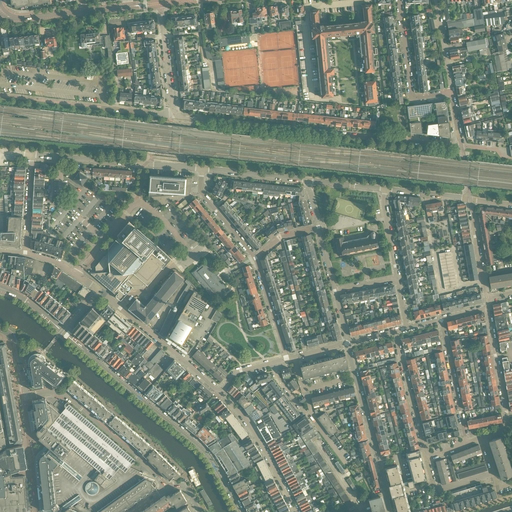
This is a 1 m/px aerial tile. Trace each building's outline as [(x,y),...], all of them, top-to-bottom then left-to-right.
[(442,0),(446,21),(453,20),(450,5),(451,5),(450,1),(449,0),(442,0)] [(318,10),(310,11),(313,45),(316,45),(322,98),(333,97),(331,75),(332,75),(332,74),(334,74),(333,68),(330,69),(328,42),(327,40),(331,40),(330,37),(340,36),(340,37),(344,36),(346,36),(346,35),(356,34),(356,37),(359,37),(361,56),(363,72),(374,71),(371,33),(374,32),(371,5),(362,5),(364,21),(360,21),(360,22),(327,25),(326,25),(326,24),(320,25),(318,10)] [(274,19),(274,20),(279,19),(277,6),(273,7),(269,7),(270,16),(272,16),(273,19),(274,19)] [(253,18),(249,18),(250,24),(257,23),(257,21),(262,21),(261,8),(255,9),(256,13),(253,14),(253,18)] [(474,18),(447,22),(448,30),(456,29),(484,24),(481,8),(473,10),(474,18)] [(229,17),(224,20),(227,24),(229,23),(231,23),(231,24),(231,25),(232,25),(233,26),(234,26),(236,28),(238,27),(238,26),(238,22),(236,10),(233,10),(233,11),(228,12),(229,17)] [(236,10),(238,22),(238,26),(244,25),(244,21),(243,16),(242,16),(241,10),(236,11),(236,10)] [(505,17),(504,11),(484,15),(486,31),(489,31),(488,26),(504,24),(503,17),(505,17)] [(204,13),(205,24),(211,23),(212,28),(215,27),(213,13),(210,13),(209,12),(204,13)] [(189,16),(190,26),(193,25),(193,26),(198,26),(199,32),(202,31),(200,21),(197,21),(196,15),(193,16),(193,15),(189,16)] [(474,27),(475,32),(485,31),(484,24),(474,26),(474,27)] [(121,53),(116,53),(117,64),(128,63),(127,53),(129,52),(128,41),(124,42),(124,39),(125,39),(123,29),(122,29),(121,27),(114,28),(115,34),(113,34),(114,42),(119,41),(121,53)] [(463,35),(462,30),(462,28),(449,30),(450,37),(458,36),(462,35),(463,35)] [(81,39),(80,40),(80,42),(81,42),(82,48),(87,47),(87,45),(90,45),(89,43),(100,41),(103,41),(103,48),(107,47),(106,36),(102,36),(100,36),(99,32),(81,35),(81,39)] [(250,35),(219,39),(220,45),(250,42),(250,36),(250,35)] [(462,35),(458,36),(450,37),(451,44),(459,43),(458,39),(463,38),(462,35)] [(51,37),(51,38),(45,39),(46,47),(56,46),(55,37),(54,36),(52,36),(51,37)] [(484,38),(484,39),(466,42),(468,52),(489,48),(487,38),(484,38)] [(477,52),(479,51),(480,57),(490,55),(489,48),(477,50),(477,52)] [(502,51),(498,52),(491,54),(495,73),(507,71),(509,70),(509,68),(506,69),(505,61),(510,60),(509,55),(507,49),(502,51)] [(457,95),(458,97),(464,96),(464,94),(462,94),(462,92),(464,92),(464,88),(464,85),(461,85),(460,79),(455,80),(456,88),(457,95)] [(365,82),(363,82),(364,91),(376,90),(375,81),(367,82),(367,81),(365,81),(365,82)] [(377,96),(365,97),(366,103),(369,103),(369,106),(374,105),(374,102),(377,102),(377,96)] [(490,99),(492,107),(500,105),(499,97),(490,99)] [(435,104),(437,123),(428,125),(427,134),(426,134),(451,137),(446,102),(434,103),(434,104),(435,104)] [(411,133),(423,134),(422,133),(420,116),(430,115),(431,104),(432,104),(407,107),(411,133)] [(288,112),(287,120),(293,120),(295,120),(296,113),(294,113),(294,107),(292,106),(291,110),(288,109),(288,112)] [(461,115),(472,112),(473,112),(472,106),(462,108),(462,110),(461,110),(461,115)] [(296,113),(295,120),(297,121),(303,121),(303,114),(304,111),(301,110),(301,107),(298,107),(298,110),(298,113),(296,113)] [(369,121),(369,128),(375,129),(378,129),(379,120),(376,119),(376,121),(369,121)] [(474,139),(476,139),(477,131),(474,131),(474,130),(465,132),(466,137),(470,136),(474,137),(474,139)] [(89,176),(93,176),(93,168),(85,168),(84,172),(87,172),(86,174),(89,175),(89,176)] [(126,171),(126,179),(131,179),(131,181),(135,181),(135,174),(132,174),(132,171),(126,171)] [(74,180),(82,185),(87,178),(79,173),(74,180)] [(165,195),(185,194),(186,178),(156,176),(153,176),(150,176),(149,196),(165,195)] [(216,181),(215,183),(225,188),(226,186),(227,183),(226,183),(227,182),(224,181),(223,182),(219,179),(218,182),(216,181)] [(215,183),(213,188),(222,193),(225,188),(215,183)] [(222,193),(213,188),(212,190),(213,191),(212,193),(216,195),(216,196),(219,198),(219,197),(220,197),(221,195),(222,193)] [(297,188),(296,196),(296,195),(299,195),(299,201),(305,200),(304,196),(303,189),(297,188)] [(223,198),(220,201),(216,203),(219,206),(222,203),(225,200),(229,196),(225,194),(223,198)] [(396,198),(395,198),(399,201),(406,202),(406,205),(408,206),(408,205),(409,197),(408,197),(400,196),(399,196),(398,196),(397,197),(396,197),(396,198)] [(414,197),(413,205),(419,206),(419,208),(422,209),(421,203),(419,202),(420,198),(414,197)] [(394,201),(394,202),(394,203),(396,211),(395,211),(404,210),(404,209),(407,209),(406,208),(400,209),(399,201),(395,198),(395,199),(394,199),(394,200),(394,201)] [(187,202),(185,199),(177,205),(179,208),(187,202)] [(195,199),(190,203),(194,208),(199,203),(195,199)] [(226,201),(220,207),(223,211),(229,205),(226,201)] [(199,203),(194,208),(197,212),(202,207),(199,203)] [(229,205),(223,211),(226,214),(232,209),(229,205)] [(202,207),(197,212),(199,214),(197,216),(199,218),(201,216),(206,212),(202,207)] [(232,209),(226,214),(229,218),(237,211),(234,207),(232,209)] [(487,214),(489,215),(489,207),(485,207),(485,208),(481,207),(479,209),(486,215),(487,214)] [(486,216),(486,215),(479,209),(478,210),(479,215),(478,215),(479,219),(486,218),(486,216)] [(237,211),(229,218),(232,221),(238,216),(237,214),(240,212),(238,210),(237,211)] [(206,212),(201,216),(204,220),(209,216),(206,212)] [(209,216),(204,220),(208,225),(213,220),(209,216)] [(238,216),(232,221),(235,225),(241,220),(238,216)] [(21,235),(21,230),(22,230),(22,218),(9,217),(8,232),(7,232),(3,232),(0,232),(0,245),(5,246),(10,246),(11,246),(20,247),(20,246),(21,235)] [(213,220),(208,225),(211,229),(217,224),(213,220)] [(241,220),(235,225),(238,229),(244,223),(241,220)] [(104,256),(95,267),(96,276),(103,276),(103,277),(108,282),(110,282),(111,290),(116,295),(116,296),(116,297),(120,300),(121,300),(122,300),(132,287),(134,288),(144,288),(146,285),(147,286),(162,269),(161,268),(165,264),(166,265),(171,259),(157,245),(154,243),(137,229),(135,226),(129,222),(117,236),(118,237),(116,239),(116,240),(108,249),(109,256),(104,256)] [(244,223),(238,229),(241,232),(247,227),(244,223)] [(217,224),(211,229),(213,231),(212,233),(213,235),(215,233),(220,229),(217,224)] [(247,227),(241,232),(244,236),(250,230),(253,228),(250,225),(247,227)] [(269,229),(268,229),(274,236),(277,233),(278,233),(279,232),(277,228),(276,229),(274,226),(269,230),(269,229)] [(215,233),(213,235),(214,236),(216,235),(219,237),(224,233),(220,229),(215,233)] [(274,236),(268,229),(265,232),(270,239),(274,236)] [(250,230),(244,236),(247,240),(254,234),(250,230)] [(334,239),(338,255),(377,247),(378,247),(375,233),(375,234),(374,233),(374,232),(373,232),(372,232),(366,237),(344,242),(343,237),(334,239)] [(36,233),(34,250),(38,251),(38,250),(40,251),(44,236),(41,235),(40,240),(37,239),(38,235),(38,233),(36,233)] [(224,233),(219,237),(222,242),(227,237),(224,233)] [(254,234),(247,240),(250,243),(256,238),(254,234)] [(44,236),(40,251),(42,252),(42,251),(45,252),(48,243),(45,242),(47,237),(44,236)] [(48,243),(45,252),(51,253),(53,244),(51,244),(52,238),(50,237),(48,243)] [(227,237),(222,242),(226,246),(231,241),(227,237)] [(256,238),(250,243),(253,247),(260,241),(256,238)] [(53,244),(51,253),(54,254),(54,255),(56,256),(60,241),(58,240),(56,245),(53,244)] [(60,241),(56,256),(58,256),(58,257),(62,258),(64,248),(61,247),(63,241),(60,241)] [(224,248),(227,252),(227,251),(229,250),(234,246),(231,241),(226,246),(224,247),(224,248)] [(260,241),(253,247),(256,251),(263,245),(260,241)] [(288,246),(286,241),(284,241),(286,251),(289,251),(292,250),(291,245),(288,246)] [(234,246),(229,250),(233,254),(238,250),(234,246)] [(238,250),(233,254),(236,259),(242,254),(238,250)] [(268,254),(261,260),(262,264),(268,261),(271,261),(270,257),(272,257),(270,252),(268,254)] [(242,254),(236,259),(240,263),(245,258),(242,254)] [(16,270),(16,272),(18,273),(18,275),(20,276),(20,280),(24,281),(24,276),(24,274),(24,267),(26,258),(18,257),(17,265),(16,270)] [(24,267),(24,274),(24,276),(26,276),(26,274),(29,275),(31,276),(31,274),(35,260),(26,258),(24,267)] [(198,268),(192,273),(193,274),(210,295),(213,298),(217,295),(219,298),(221,296),(222,297),(224,295),(223,294),(225,293),(223,290),(226,287),(226,286),(217,275),(218,274),(219,274),(218,273),(219,272),(217,270),(217,271),(216,270),(214,272),(212,269),(206,262),(205,263),(200,267),(198,268)] [(52,275),(57,278),(62,271),(54,266),(53,271),(52,275)] [(6,268),(5,271),(8,271),(12,272),(11,274),(7,284),(14,287),(16,275),(16,272),(16,270),(12,269),(10,269),(9,269),(6,268)] [(8,271),(4,283),(7,284),(11,274),(12,272),(8,271)] [(128,309),(147,325),(184,279),(174,271),(146,306),(146,305),(145,306),(136,299),(128,309)] [(58,279),(54,284),(61,288),(65,284),(77,292),(82,285),(62,272),(58,278),(58,279)] [(511,272),(489,277),(490,288),(511,284),(511,272)] [(25,280),(20,290),(23,292),(28,282),(29,280),(31,276),(29,275),(28,279),(27,281),(25,280)] [(245,281),(244,281),(245,284),(247,283),(254,281),(252,276),(246,278),(244,279),(245,281)] [(274,280),(268,282),(269,287),(278,284),(281,283),(279,279),(279,278),(274,280)] [(37,285),(29,296),(33,299),(40,290),(42,288),(39,286),(39,285),(41,282),(40,281),(38,285),(37,285)] [(28,282),(23,292),(25,293),(29,296),(37,285),(33,282),(32,283),(30,282),(30,283),(28,282)] [(40,290),(33,299),(36,301),(44,293),(45,292),(47,289),(43,285),(42,288),(40,290)] [(84,297),(85,297),(90,291),(83,286),(78,293),(79,293),(84,297)] [(372,289),(374,297),(377,296),(379,305),(381,304),(380,298),(378,288),(372,289)] [(324,289),(315,291),(317,297),(325,295),(325,294),(324,289)] [(370,304),(369,300),(367,290),(362,291),(364,301),(367,300),(368,304),(370,304)] [(44,293),(36,301),(41,305),(49,295),(45,292),(44,293)] [(78,299),(81,302),(83,299),(80,297),(76,294),(77,294),(75,292),(72,295),(78,299)] [(187,354),(195,342),(186,336),(187,333),(189,335),(207,303),(200,299),(201,296),(194,292),(173,327),(165,338),(187,354)] [(251,294),(248,295),(250,300),(252,299),(259,297),(257,292),(251,294)] [(475,294),(473,294),(473,295),(475,303),(482,302),(480,294),(476,295),(475,294)] [(49,295),(41,305),(45,309),(53,299),(49,295)] [(325,295),(317,297),(317,298),(318,303),(327,301),(326,295),(325,295)] [(469,295),(467,296),(467,297),(469,305),(475,303),(473,295),(470,296),(469,295)] [(463,297),(460,298),(461,299),(463,307),(469,305),(467,297),(463,298),(463,297)] [(456,299),(454,299),(456,305),(456,308),(457,308),(459,308),(462,307),(463,307),(461,299),(460,298),(457,299),(456,299)] [(53,299),(45,309),(50,312),(58,303),(53,299)] [(450,300),(448,301),(450,310),(453,309),(456,308),(456,305),(454,299),(450,300)] [(444,302),(442,303),(444,312),(450,310),(448,301),(448,302),(445,303),(444,302)] [(58,303),(50,312),(54,316),(63,306),(58,303)] [(79,323),(72,331),(76,335),(80,338),(83,341),(87,344),(94,335),(106,322),(107,321),(115,311),(108,304),(99,314),(92,308),(88,312),(85,316),(81,320),(79,323)] [(63,306),(54,316),(59,320),(63,323),(71,314),(67,310),(63,306)] [(170,309),(160,331),(164,335),(165,336),(176,312),(170,309)] [(107,321),(106,322),(115,330),(115,329),(120,333),(122,331),(125,334),(123,336),(124,336),(133,326),(126,320),(126,321),(123,319),(122,317),(115,311),(107,321)] [(356,319),(357,322),(360,334),(364,332),(362,324),(360,325),(358,317),(356,317),(356,319)] [(267,324),(266,318),(257,321),(256,321),(256,324),(258,323),(259,326),(267,324)] [(133,326),(124,336),(124,337),(127,339),(128,337),(136,328),(133,326)] [(136,328),(128,337),(129,338),(131,339),(139,331),(136,328)] [(94,335),(87,344),(91,348),(98,339),(104,333),(105,332),(103,331),(97,338),(94,335)] [(139,331),(131,339),(132,340),(134,342),(142,333),(139,331)] [(98,339),(91,348),(95,351),(102,343),(104,341),(102,339),(106,334),(104,333),(98,339)] [(142,333),(134,342),(137,344),(145,336),(142,333)] [(317,336),(311,337),(313,346),(315,345),(316,345),(318,345),(318,344),(319,344),(323,343),(321,335),(317,336)] [(135,347),(134,348),(135,349),(134,349),(136,351),(148,338),(145,336),(137,344),(135,347)] [(306,339),(304,340),(306,346),(307,345),(308,347),(309,347),(311,347),(311,346),(313,346),(311,337),(306,339)] [(136,351),(137,352),(138,350),(139,350),(140,350),(143,346),(144,347),(151,340),(148,338),(136,351)] [(143,352),(140,355),(142,356),(154,343),(151,340),(144,347),(146,349),(143,352)] [(13,445),(22,443),(4,342),(0,343),(0,395),(9,444),(13,443),(13,445)] [(102,343),(95,351),(99,355),(107,346),(106,345),(105,345),(102,343)] [(107,346),(99,355),(103,359),(111,350),(111,349),(112,348),(108,345),(107,346)] [(111,350),(103,359),(107,362),(115,352),(114,352),(111,349),(111,350)] [(137,367),(127,378),(135,386),(142,378),(147,373),(154,365),(156,363),(165,353),(161,349),(150,362),(149,361),(148,362),(147,361),(144,359),(137,367)] [(115,352),(107,362),(110,364),(119,354),(120,353),(118,350),(115,353),(115,352)] [(198,350),(192,356),(196,360),(202,353),(198,350)] [(29,368),(26,369),(30,387),(30,389),(30,390),(31,390),(36,389),(37,389),(38,389),(43,388),(43,387),(43,386),(43,385),(44,385),(45,384),(46,384),(47,383),(48,383),(49,382),(49,381),(50,380),(57,386),(65,375),(46,361),(46,360),(45,359),(45,358),(44,357),(44,356),(43,356),(43,355),(42,355),(41,354),(40,354),(40,353),(39,353),(38,353),(37,353),(36,353),(35,353),(34,354),(33,354),(32,355),(31,355),(31,356),(30,357),(29,358),(29,359),(29,360),(28,361),(28,362),(28,363),(29,366),(30,366),(31,368),(29,368)] [(119,354),(110,364),(113,367),(122,358),(122,357),(124,355),(120,353),(119,354)] [(138,353),(131,362),(134,365),(137,367),(144,359),(145,359),(142,356),(140,355),(138,353)] [(202,353),(196,360),(200,363),(206,357),(206,356),(205,355),(204,354),(203,354),(202,354),(202,353)] [(300,365),(304,379),(348,367),(345,354),(300,365)] [(122,358),(113,367),(117,370),(124,362),(127,358),(124,355),(122,357),(122,358)] [(206,357),(200,363),(204,367),(210,361),(206,357)] [(152,384),(145,393),(150,397),(155,401),(169,386),(170,386),(186,370),(179,364),(174,359),(165,369),(164,372),(163,374),(161,376),(159,378),(158,380),(156,381),(154,383),(152,384)] [(126,362),(118,371),(121,373),(129,364),(130,363),(129,362),(129,363),(126,361),(126,362)] [(210,361),(204,367),(208,371),(214,364),(210,361)] [(129,364),(121,373),(124,376),(134,365),(131,362),(130,363),(129,364)] [(142,378),(135,386),(144,393),(152,383),(146,379),(150,374),(155,379),(163,369),(156,363),(154,365),(147,373),(142,378)] [(383,371),(389,369),(398,367),(397,363),(385,365),(386,368),(380,369),(380,372),(383,371)] [(214,364),(208,371),(212,374),(218,368),(214,364)] [(134,365),(124,376),(127,378),(137,367),(134,365)] [(218,368),(212,374),(216,378),(222,372),(224,370),(220,366),(218,368)] [(286,379),(286,380),(288,383),(287,384),(292,392),(299,387),(293,379),(290,381),(289,378),(291,378),(289,368),(281,370),(283,380),(286,379)] [(222,372),(216,378),(221,382),(226,375),(228,373),(224,370),(222,372)] [(185,380),(186,379),(191,375),(187,371),(181,376),(185,380)] [(253,384),(249,388),(254,393),(257,390),(272,378),(269,375),(268,374),(263,375),(255,377),(255,378),(256,382),(255,383),(253,384)] [(201,384),(194,378),(190,383),(197,389),(201,384)] [(273,380),(261,389),(265,394),(277,385),(273,380)] [(128,440),(143,453),(146,456),(145,457),(169,480),(168,481),(169,481),(170,480),(171,481),(180,475),(180,474),(154,449),(150,445),(73,381),(68,387),(67,387),(66,388),(80,401),(79,402),(81,403),(82,402),(94,412),(93,414),(95,415),(96,413),(104,420),(102,422),(104,424),(106,422),(114,429),(113,430),(115,432),(116,430),(126,439),(125,440),(126,442),(128,440)] [(232,385),(227,391),(232,395),(237,390),(237,389),(240,386),(241,385),(238,383),(235,387),(232,385)] [(195,391),(199,394),(205,387),(201,384),(195,391)] [(277,385),(265,394),(269,399),(280,389),(277,385)] [(155,401),(159,405),(167,396),(165,394),(171,388),(170,386),(169,386),(155,401)] [(237,390),(232,395),(235,398),(240,392),(243,388),(240,386),(237,389),(237,390)] [(240,392),(235,398),(237,400),(243,394),(242,394),(246,390),(247,389),(245,387),(244,386),(243,388),(240,392)] [(199,394),(203,397),(209,390),(205,387),(199,394)] [(243,394),(237,400),(241,404),(247,399),(251,395),(253,393),(249,389),(248,390),(250,392),(249,393),(245,396),(243,394)] [(280,389),(269,399),(273,403),(276,401),(284,394),(280,389)] [(209,390),(203,397),(206,400),(212,394),(209,390)] [(247,399),(241,404),(245,408),(252,404),(251,403),(250,401),(252,399),(253,401),(257,397),(253,393),(251,395),(247,399)] [(284,394),(276,401),(279,405),(287,398),(284,394)] [(167,396),(159,405),(162,407),(170,400),(168,398),(167,397),(167,396)] [(306,400),(303,396),(298,400),(301,404),(306,400)] [(245,408),(246,410),(248,413),(249,414),(256,409),(258,412),(260,410),(266,406),(257,397),(253,401),(251,403),(252,404),(245,408)] [(287,398),(279,405),(282,409),(290,402),(287,398)] [(29,410),(29,411),(33,431),(34,431),(35,432),(37,431),(37,432),(37,433),(37,435),(38,435),(38,436),(39,437),(40,437),(39,439),(39,440),(47,447),(45,449),(44,451),(43,451),(41,452),(40,454),(39,455),(38,456),(37,458),(36,460),(36,462),(36,463),(37,468),(37,470),(38,475),(42,511),(41,511),(46,511),(53,510),(54,511),(59,509),(60,511),(121,511),(155,488),(154,488),(155,488),(155,487),(156,486),(156,485),(156,484),(155,484),(155,483),(154,483),(154,482),(155,480),(142,475),(143,473),(130,467),(130,466),(132,464),(133,462),(134,462),(134,461),(135,461),(135,460),(129,454),(126,452),(69,404),(68,403),(67,403),(66,403),(66,404),(65,404),(65,405),(65,406),(66,407),(66,408),(64,410),(62,413),(61,412),(59,410),(55,407),(52,404),(50,406),(46,402),(46,399),(45,399),(40,400),(39,400),(38,400),(37,400),(33,401),(32,401),(32,402),(33,404),(33,406),(32,407),(31,407),(30,408),(30,409),(29,409),(29,410)] [(170,400),(162,407),(166,410),(173,402),(171,401),(170,400)] [(173,402),(166,410),(170,414),(180,405),(178,403),(175,400),(173,402)] [(211,412),(212,414),(224,404),(221,401),(213,408),(215,409),(212,411),(210,408),(208,409),(211,412)] [(290,402),(282,409),(285,413),(294,406),(290,402)] [(200,414),(208,409),(210,408),(207,403),(196,409),(196,410),(200,414)] [(212,414),(215,417),(216,416),(214,414),(216,412),(217,412),(218,414),(226,407),(224,404),(212,414)] [(180,405),(170,414),(175,418),(185,409),(183,407),(183,408),(180,405)] [(273,405),(269,408),(271,412),(272,411),(274,415),(278,412),(273,405)] [(256,409),(249,414),(251,417),(253,420),(261,417),(264,415),(267,413),(270,412),(267,406),(266,407),(260,410),(258,412),(256,409)] [(294,406),(285,413),(288,417),(297,410),(294,406)] [(221,421),(224,419),(231,413),(227,408),(217,416),(221,421)] [(185,409),(175,418),(180,422),(184,418),(185,419),(186,418),(187,419),(192,414),(194,411),(192,410),(190,412),(189,413),(185,409)] [(297,410),(288,417),(291,421),(296,417),(297,419),(299,418),(298,416),(300,414),(297,410)] [(317,418),(321,423),(328,417),(325,412),(317,418)] [(227,420),(229,422),(235,418),(231,413),(224,419),(226,421),(227,420)] [(261,417),(253,420),(259,429),(264,439),(266,442),(272,438),(272,439),(280,435),(268,413),(261,417)] [(300,419),(293,425),(301,436),(314,427),(311,423),(312,423),(311,421),(309,419),(308,419),(305,415),(300,419)] [(321,423),(324,427),(332,421),(328,417),(321,423)] [(184,418),(180,422),(195,434),(201,428),(203,427),(203,426),(199,423),(198,424),(193,420),(191,422),(189,420),(187,419),(186,418),(185,419),(184,418)] [(229,426),(231,428),(238,422),(235,418),(229,422),(230,425),(229,426)] [(324,427),(327,431),(335,425),(332,421),(324,427)] [(233,429),(235,431),(241,426),(238,422),(231,428),(232,430),(233,429)] [(335,425),(327,431),(330,436),(338,430),(335,425)] [(236,434),(237,436),(245,431),(241,426),(235,431),(237,433),(236,434)] [(454,431),(450,432),(451,437),(459,435),(457,426),(452,427),(453,427),(454,431)] [(201,428),(195,434),(201,439),(208,431),(203,427),(201,428)] [(314,428),(301,437),(305,443),(310,439),(316,436),(320,441),(322,439),(319,434),(314,428)] [(208,431),(201,439),(205,443),(214,438),(217,436),(210,429),(208,431)] [(445,429),(441,430),(443,439),(451,437),(450,432),(446,433),(445,429)] [(438,435),(434,436),(436,441),(443,439),(441,430),(437,432),(438,435)] [(245,431),(237,436),(239,438),(240,437),(242,440),(248,435),(245,431)] [(385,434),(377,436),(378,441),(386,439),(386,437),(394,434),(394,432),(387,433),(385,434)] [(430,432),(425,434),(428,443),(436,441),(434,436),(431,437),(430,433),(430,432)] [(220,440),(208,447),(209,447),(211,450),(219,445),(222,443),(230,438),(234,436),(231,433),(220,440)] [(214,438),(205,443),(208,447),(220,440),(217,436),(214,438)] [(225,446),(214,454),(215,454),(216,457),(219,455),(228,470),(226,472),(228,475),(227,475),(228,477),(237,472),(243,468),(250,465),(249,463),(248,461),(246,458),(244,456),(243,453),(242,451),(239,446),(241,445),(239,443),(236,439),(234,436),(230,438),(232,441),(225,446)] [(249,436),(239,443),(241,445),(250,439),(249,436)] [(278,437),(266,442),(268,446),(280,440),(278,438),(281,437),(280,436),(278,437)] [(506,477),(507,478),(508,477),(507,477),(511,475),(511,471),(501,437),(489,441),(490,446),(492,446),(502,476),(500,477),(501,479),(506,477)] [(219,445),(211,450),(214,453),(214,454),(225,446),(232,441),(230,438),(222,443),(219,445)] [(241,445),(239,446),(242,451),(246,449),(244,445),(252,440),(251,440),(250,439),(241,445)] [(252,440),(244,445),(246,449),(254,444),(252,440)] [(281,440),(269,446),(270,450),(283,444),(281,440)] [(283,444),(270,450),(272,452),(286,446),(285,443),(283,444)] [(246,449),(242,451),(243,453),(245,452),(247,450),(248,452),(256,447),(254,444),(246,449)] [(406,449),(406,451),(407,453),(419,450),(419,448),(418,444),(409,446),(405,447),(406,449)] [(478,445),(473,447),(476,455),(481,452),(478,445)] [(0,474),(3,473),(5,476),(10,474),(10,473),(18,471),(18,470),(26,469),(22,446),(5,449),(0,452),(0,474)] [(286,446),(272,452),(273,455),(287,449),(286,446)] [(246,455),(244,456),(246,458),(258,451),(256,447),(248,452),(245,453),(246,455)] [(473,447),(467,449),(470,457),(476,455),(473,447)] [(287,449),(273,455),(275,458),(288,452),(290,451),(289,448),(287,449)] [(467,449),(462,451),(465,459),(470,457),(467,449)] [(419,450),(407,453),(411,468),(415,483),(427,479),(424,468),(419,450)] [(258,451),(246,458),(248,461),(249,460),(248,459),(249,459),(251,457),(252,459),(260,454),(258,451)] [(462,451),(456,454),(459,461),(465,459),(462,451)] [(288,452),(275,458),(276,461),(286,456),(290,455),(288,452)] [(249,460),(248,461),(249,463),(253,460),(254,462),(262,458),(260,454),(252,459),(249,460)] [(459,461),(456,454),(450,456),(453,463),(456,462),(459,461)] [(288,459),(278,464),(279,467),(293,460),(294,460),(293,457),(288,459)] [(258,465),(255,467),(256,469),(266,464),(263,459),(256,463),(258,465)] [(293,460),(279,467),(281,469),(294,463),(293,460)] [(369,466),(370,470),(374,469),(372,460),(364,462),(366,467),(369,466)] [(294,463),(281,469),(282,472),(295,466),(296,466),(295,463),(294,463)] [(266,464),(256,469),(257,472),(260,470),(261,472),(268,469),(266,464)] [(389,486),(389,487),(392,498),(395,511),(408,511),(409,511),(401,483),(396,465),(384,468),(389,486)] [(295,466),(282,472),(284,475),(298,468),(297,467),(295,467),(295,466)] [(284,475),(286,479),(299,472),(298,470),(301,469),(300,467),(298,468),(284,475)] [(262,475),(259,477),(261,479),(271,474),(268,469),(261,472),(262,475)] [(368,481),(371,480),(377,478),(374,469),(370,470),(372,476),(367,478),(368,481)] [(195,470),(189,473),(196,487),(202,485),(195,470)] [(299,472),(286,479),(287,482),(295,478),(301,475),(303,474),(301,471),(299,472)] [(237,472),(228,477),(230,481),(243,474),(242,472),(238,474),(237,472)] [(25,511),(28,510),(27,504),(25,476),(23,476),(10,477),(10,474),(5,476),(3,473),(0,474),(0,511),(25,511)] [(243,474),(230,481),(232,485),(241,480),(243,479),(242,477),(245,476),(244,473),(243,474)] [(271,474),(261,479),(262,481),(265,480),(266,483),(273,479),(271,474)] [(295,478),(287,482),(289,485),(297,480),(301,478),(301,477),(302,476),(301,475),(295,478)] [(297,480),(289,485),(290,487),(298,483),(305,480),(303,477),(301,478),(297,480)] [(241,480),(232,485),(233,485),(237,493),(249,486),(248,484),(250,482),(249,480),(246,481),(245,478),(243,479),(241,480)] [(377,478),(371,480),(372,483),(372,484),(374,484),(375,489),(376,490),(378,489),(379,488),(377,478)] [(264,487),(262,488),(263,489),(266,488),(275,483),(273,479),(266,483),(265,483),(263,485),(264,487)] [(298,483),(290,487),(291,490),(300,486),(305,484),(306,483),(305,480),(298,483)] [(275,483),(266,488),(268,493),(270,492),(270,493),(278,489),(275,483)] [(300,486),(291,490),(293,493),(301,489),(306,487),(305,484),(300,486)] [(249,487),(237,493),(239,497),(253,490),(254,489),(251,485),(249,487)] [(463,488),(446,493),(447,495),(449,494),(450,497),(450,498),(453,510),(454,509),(456,510),(458,509),(459,508),(461,509),(463,508),(464,506),(465,506),(466,507),(469,506),(469,505),(470,504),(471,505),(474,504),(475,503),(477,504),(479,503),(480,501),(481,501),(482,502),(484,501),(485,500),(486,499),(487,500),(490,499),(490,498),(491,498),(493,499),(495,498),(496,496),(495,491),(493,486),(491,486),(488,487),(488,486),(482,487),(481,485),(466,489),(466,487),(463,488)] [(301,489),(293,493),(294,496),(303,492),(305,490),(308,489),(306,486),(306,487),(301,489)] [(180,490),(172,495),(172,494),(171,494),(169,495),(166,497),(165,495),(141,511),(162,511),(174,504),(176,508),(187,501),(180,490)] [(204,490),(200,492),(210,507),(214,504),(204,490)] [(253,490),(239,497),(241,500),(251,496),(250,494),(251,493),(254,492),(253,491),(253,490)] [(303,492),(294,496),(296,499),(304,495),(307,493),(305,490),(303,492)] [(304,495),(296,499),(297,501),(306,497),(310,496),(309,494),(308,495),(307,493),(304,495)] [(274,502),(271,503),(272,504),(283,498),(281,495),(273,500),(274,502)] [(251,496),(241,500),(244,506),(255,500),(255,498),(253,499),(251,496)] [(306,497),(297,501),(299,504),(307,500),(311,498),(310,496),(306,497)] [(384,511),(382,504),(381,501),(381,498),(380,497),(370,500),(371,501),(371,504),(372,507),(373,511),(384,511)] [(307,500),(299,504),(300,507),(309,503),(312,501),(311,498),(307,500)] [(255,500),(244,506),(247,511),(259,505),(256,499),(255,500)] [(309,503),(300,507),(302,510),(310,506),(315,503),(315,502),(317,501),(316,500),(312,501),(309,503)] [(436,504),(433,504),(434,508),(435,511),(434,511),(442,511),(441,506),(440,503),(439,501),(436,502),(436,504)] [(310,506),(302,510),(302,511),(304,511),(311,509),(317,506),(315,503),(310,506)]
